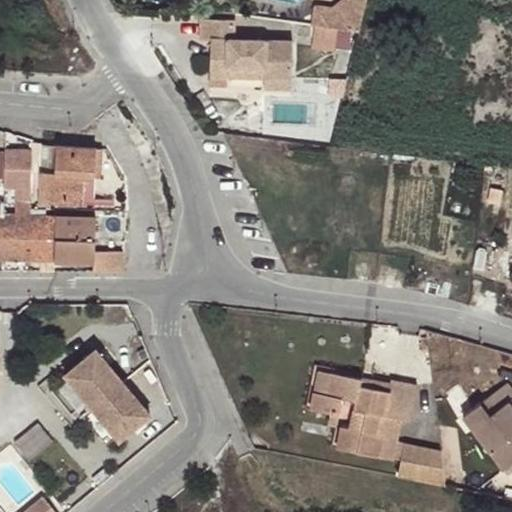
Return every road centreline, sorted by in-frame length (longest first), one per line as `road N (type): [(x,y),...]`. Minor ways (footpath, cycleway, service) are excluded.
road 1 (residential): [(213,292),(423,316),(511,341)]
road 2 (residential): [(103,511),(197,430),(165,327),(168,290)]
road 3 (residential): [(130,65),(177,138),(196,190),(213,292)]
road 4 (residential): [(0,288),(168,290)]
road 5 (residential): [(130,65),(73,109),(0,103)]
